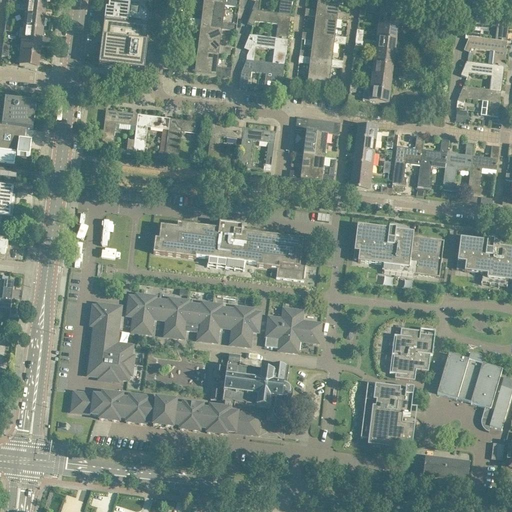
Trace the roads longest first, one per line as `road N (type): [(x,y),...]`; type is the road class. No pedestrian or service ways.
road 1 (tertiary): [(434,511),(31,462)]
road 2 (unclassified): [(333,299),(130,273),(139,207)]
road 3 (tertiary): [(71,82),(48,268)]
road 4 (residential): [(163,0),(151,94),(231,104)]
road 5 (residential): [(339,197),(493,218)]
road 6 (residential): [(288,111),(280,189),(339,197)]
road 7 (residential): [(447,130),(463,0)]
road 8 (tertiary): [(35,391),(48,268)]
